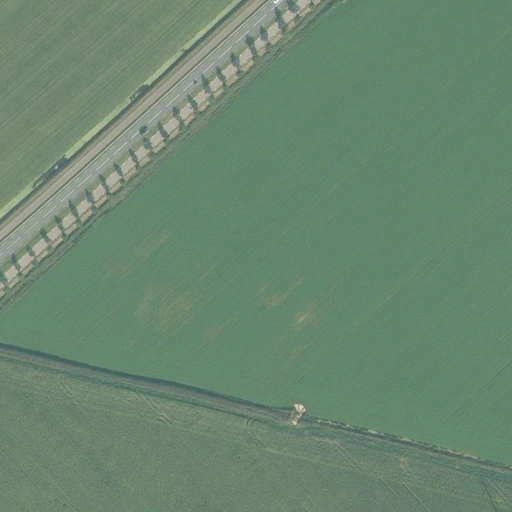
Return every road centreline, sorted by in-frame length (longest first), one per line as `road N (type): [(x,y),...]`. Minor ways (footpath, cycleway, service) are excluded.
road 1 (unclassified): [(0,282),(307,0)]
road 2 (primary): [(0,254),(281,0)]
road 3 (unclassified): [(261,0),(0,235)]
